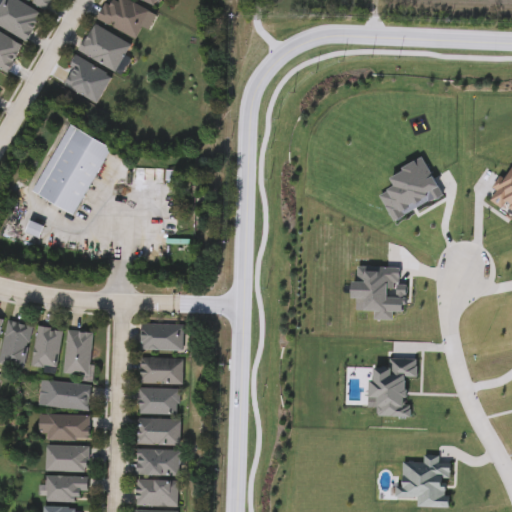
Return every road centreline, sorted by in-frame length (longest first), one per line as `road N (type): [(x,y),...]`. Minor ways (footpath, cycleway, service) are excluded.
road 1 (tertiary): [(511,38),(332,34),(305,42),(258,79),(244,120),(235,511)]
road 2 (residential): [(0,285),(72,299),(243,305)]
road 3 (residential): [(464,264),(449,291),(460,387),(511,475)]
road 4 (residential): [(122,302),(118,511)]
road 5 (residential): [(81,0),(0,143)]
